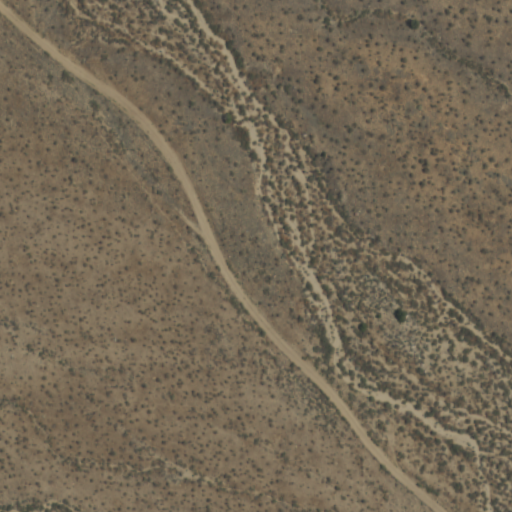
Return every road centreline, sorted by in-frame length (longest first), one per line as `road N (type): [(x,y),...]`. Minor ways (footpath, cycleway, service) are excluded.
road 1 (track): [(448,511),(321,380),(189,193)]
road 2 (track): [(0,2),(109,97),(189,193)]
